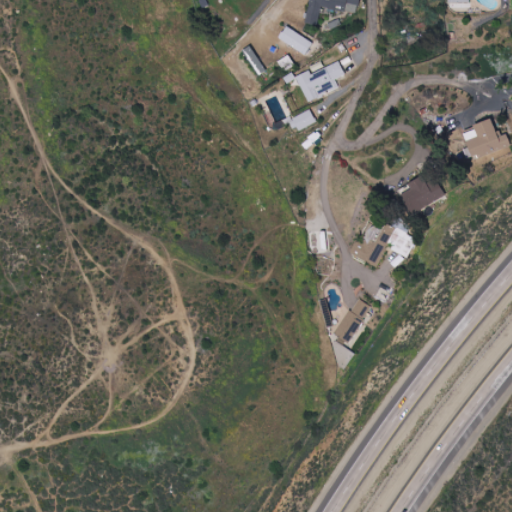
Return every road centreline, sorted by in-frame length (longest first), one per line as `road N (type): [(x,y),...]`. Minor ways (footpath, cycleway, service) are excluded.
road 1 (motorway): [(511,281),(330,511)]
road 2 (motorway): [(395,511),(511,349)]
